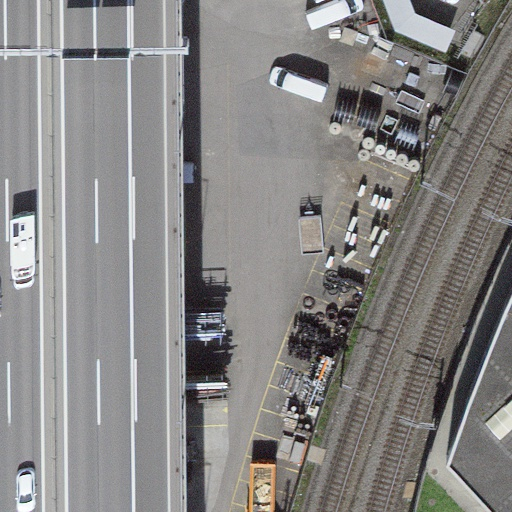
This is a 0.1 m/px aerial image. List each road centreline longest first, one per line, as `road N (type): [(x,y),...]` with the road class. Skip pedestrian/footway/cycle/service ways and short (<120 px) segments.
road 1 (motorway): [(5,0),(9,350)]
road 2 (motorway): [(99,342),(95,0)]
road 3 (motorway): [(112,511),(99,342)]
road 4 (motorway): [(101,511),(99,342)]
road 5 (motorway): [(9,350),(10,511)]
road 6 (motorway): [(9,350),(0,494)]
